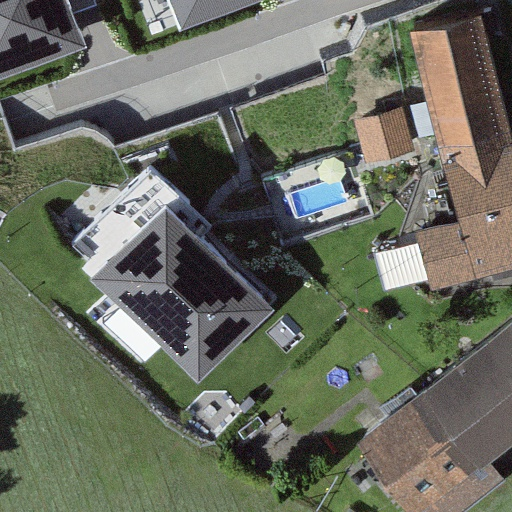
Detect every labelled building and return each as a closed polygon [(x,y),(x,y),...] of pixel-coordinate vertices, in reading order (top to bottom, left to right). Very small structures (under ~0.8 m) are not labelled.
[(60,0),(0,0),(0,74),(78,44),(60,0)] [(175,0),(184,20),(235,0),(175,0)] [(511,110),(488,15),(415,33),(474,272),(511,262),(511,110)] [(95,257),(129,228),(110,207),(76,236),(95,257)] [(260,311),(164,216),(102,277),(199,373),(260,311)] [(391,282),(431,273),(423,241),(384,251),(391,282)] [(511,329),(367,445),(421,511),(457,511),(500,481),(485,463),(511,440),(511,329)]
